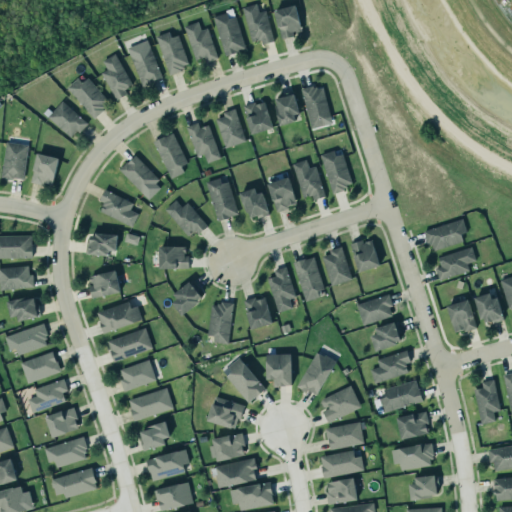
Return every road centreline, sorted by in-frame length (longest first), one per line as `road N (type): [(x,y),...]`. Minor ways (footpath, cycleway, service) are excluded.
road 1 (residential): [(350,63),(445,364),(468,511)]
road 2 (residential): [(62,218),(101,148),(147,111),(274,66),(350,63)]
road 3 (residential): [(62,218),(59,278),(130,511)]
road 4 (residential): [(394,201),(227,261)]
